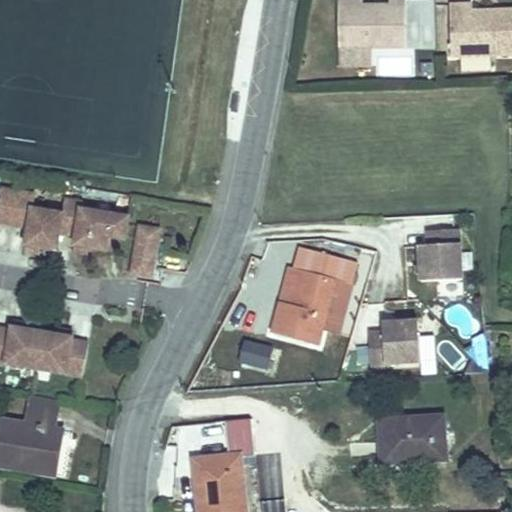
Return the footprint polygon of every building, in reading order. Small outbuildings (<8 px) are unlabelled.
[(360,9),(340,9),(342,47),(405,46),(403,0),(386,0),(386,8),(360,9)] [(340,0),(340,9),(360,9),(359,0),(340,0)] [(479,6),(453,7),(454,56),(511,54),(511,11),(480,13),(479,6)] [(0,221),(24,225),(21,243),(35,245),(51,248),(54,230),(70,233),(69,242),(83,246),(100,248),(102,234),(119,237),(123,215),(76,207),(77,200),(60,197),(58,212),(28,207),(30,193),(0,187),(0,221)] [(153,227),(134,224),(127,270),(145,273),(153,227)] [(430,227),(430,237),(462,237),(461,226),(430,227)] [(420,237),(420,273),(462,273),(462,237),(430,237),(420,237)] [(83,251),(83,246),(69,242),(68,249),(83,251)] [(279,301),(270,334),(320,347),(324,331),(341,335),(354,282),(358,262),(299,246),(295,267),(288,266),(283,288),(279,301)] [(418,362),(416,311),(381,313),(382,329),(383,363),(418,362)] [(23,322),(8,319),(7,325),(21,328),(23,322)] [(0,360),(78,373),(83,341),(67,337),(67,335),(52,333),(21,328),(7,325),(6,328),(0,326),(0,360)] [(68,329),(54,327),(52,333),(67,335),(68,329)] [(383,363),(382,329),(369,330),(371,363),(383,363)] [(240,364),(267,371),(272,350),(245,342),(240,364)] [(465,348),(468,375),(487,372),(484,346),(465,348)] [(0,420),(0,465),(50,473),(53,453),(44,451),(48,413),(22,409),(20,423),(0,420)] [(437,415),(376,418),(378,461),(439,458),(437,415)] [(226,422),(228,452),(234,451),(235,458),(254,457),(251,420),(226,422)] [(228,452),(190,456),(193,511),(203,510),(202,511),(240,511),(235,458),(234,451),(228,452)]
